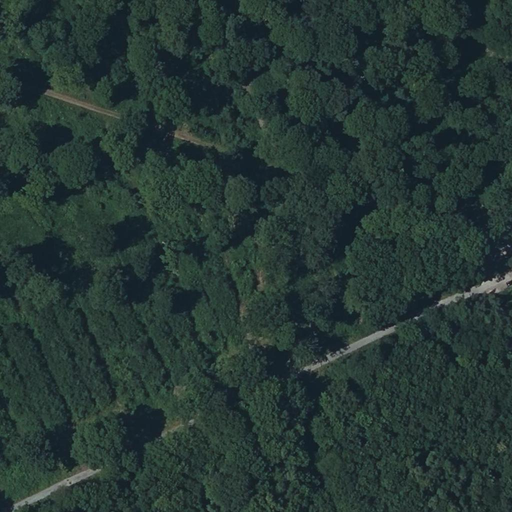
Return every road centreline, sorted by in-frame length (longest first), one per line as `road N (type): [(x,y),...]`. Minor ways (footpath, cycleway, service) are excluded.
road 1 (track): [(14,511),(511,274)]
road 2 (track): [(433,307),(436,228),(0,75)]
